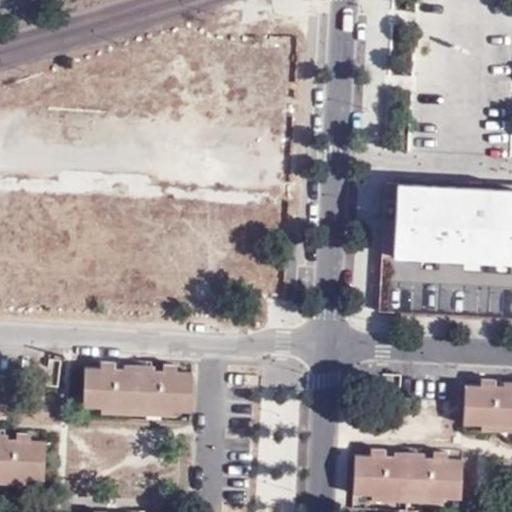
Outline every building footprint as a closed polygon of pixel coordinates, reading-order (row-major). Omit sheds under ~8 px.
[(511,192),(394,187),(394,192),(383,191),(379,265),(511,270),(511,192)] [(87,366),(85,403),(191,408),(193,371),(87,366)] [(511,390),(467,389),(466,423),(511,425),(511,390)] [(0,436),(0,474),(45,476),(47,439),(0,436)] [(463,458),(357,453),(355,490),(461,495),(463,458)]
